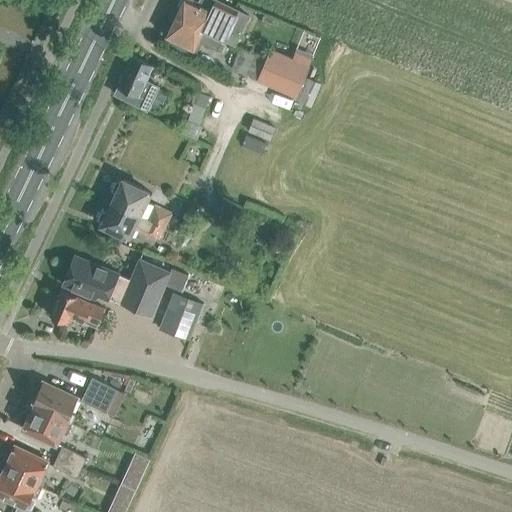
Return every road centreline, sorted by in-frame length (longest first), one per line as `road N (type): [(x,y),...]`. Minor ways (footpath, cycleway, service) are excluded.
road 1 (unclassified): [(24,345),(191,374),(511,471)]
road 2 (secondary): [(0,241),(114,0)]
